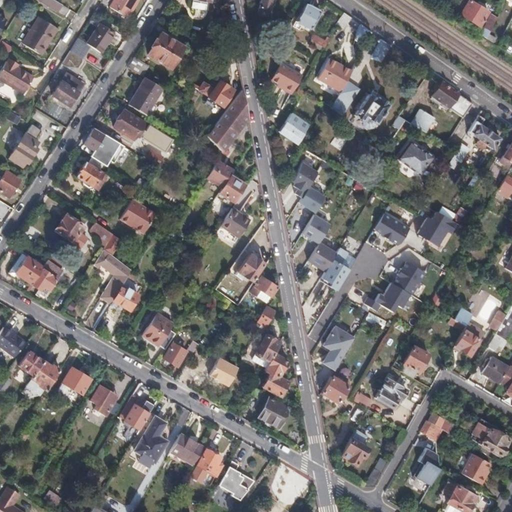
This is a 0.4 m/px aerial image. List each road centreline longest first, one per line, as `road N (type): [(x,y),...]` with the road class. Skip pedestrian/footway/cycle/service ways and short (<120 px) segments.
road 1 (residential): [(235,0),(321,473)]
road 2 (residential): [(321,473),(0,289)]
road 3 (residential): [(0,244),(158,0)]
road 4 (residential): [(511,414),(445,376),(371,501)]
road 5 (residential): [(511,120),(341,0)]
